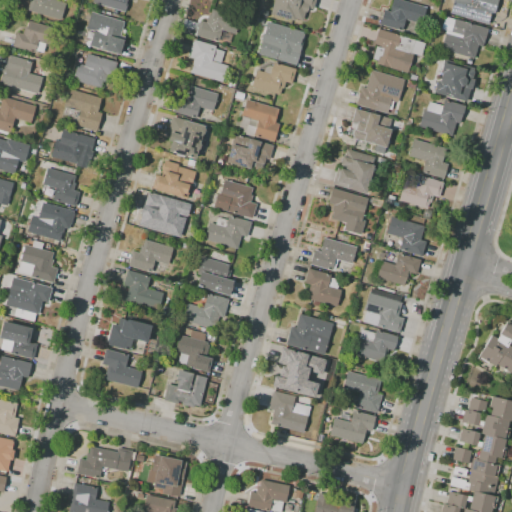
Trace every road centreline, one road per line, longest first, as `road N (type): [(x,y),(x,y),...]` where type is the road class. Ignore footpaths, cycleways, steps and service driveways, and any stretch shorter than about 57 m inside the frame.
road 1 (residential): [(350,0),(212,511)]
road 2 (residential): [(168,0),(65,367),(33,511)]
road 3 (secondary): [(511,100),(397,511)]
road 4 (residential): [(403,486),(58,403)]
